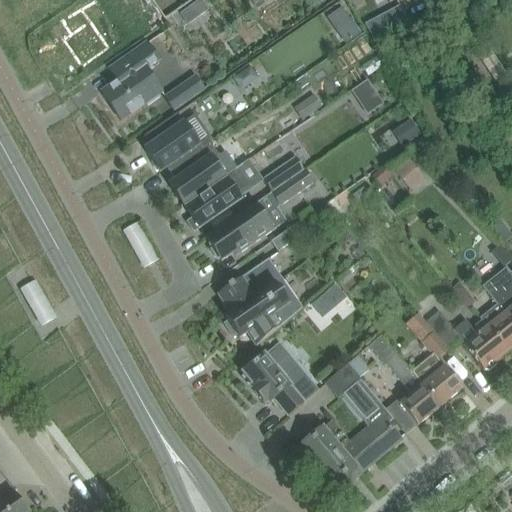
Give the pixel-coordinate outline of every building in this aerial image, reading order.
[(199,0),(179,14),(186,25),(207,11),(199,0)] [(259,16),(279,0),(249,0),(248,1),(259,16)] [(392,18),(367,31),(374,43),(409,24),(400,6),(389,12),(392,18)] [(341,8),(328,18),(335,28),(346,44),(359,34),(348,19),(341,8)] [(146,104),(147,107),(160,98),(158,96),(161,93),(146,71),(159,62),(147,45),(109,71),(117,83),(101,95),(120,122),(146,104)] [(505,76),(484,46),(473,53),(494,84),(505,76)] [(249,67),(232,79),(238,88),(244,89),(257,79),(249,67)] [(195,79),(165,100),(173,111),(203,90),(195,79)] [(367,115),(383,106),(368,81),(352,90),(367,115)] [(499,115),(490,121),(500,135),(511,127),(504,117),(510,112),(503,101),(494,108),(499,115)] [(410,121),(395,131),(405,146),(420,135),(410,121)] [(166,169),(168,171),(198,151),(196,148),(198,146),(183,125),(144,152),(152,162),(150,163),(156,173),(158,172),(159,173),(166,169)] [(169,187),(179,202),(183,207),(184,206),(186,208),(206,196),(204,192),(224,178),(213,163),(220,158),(209,143),(198,151),(179,164),(168,171),(175,182),(169,187)] [(262,181),(271,194),(304,171),(295,158),(262,181)] [(410,188),(421,176),(406,162),(395,174),(410,188)] [(242,166),(224,178),(204,192),(206,196),(186,208),(187,209),(185,210),(192,220),(187,223),(194,233),(240,201),(235,195),(247,187),(236,171),(242,167),(242,166)] [(383,166),(371,178),(381,188),(393,177),(383,166)] [(313,185),(304,171),(271,194),(280,208),(313,185)] [(276,230),(258,203),(205,240),(206,241),(208,239),(212,245),(210,246),(212,249),(210,251),(216,261),(219,260),(221,263),(233,254),(236,258),(276,230)] [(143,270),(147,268),(160,261),(138,223),(122,232),(143,270)] [(290,229),(271,243),(278,253),(297,239),(290,229)] [(217,296),(231,315),(231,316),(282,281),(268,261),(217,296)] [(493,300),(502,293),(511,306),(507,310),(511,316),(511,276),(510,275),(506,269),(483,287),(493,300)] [(227,323),(224,325),(233,338),(236,336),(239,340),(247,334),(250,339),(256,348),(302,310),(282,281),(231,316),(231,315),(225,319),(225,320),(227,323)] [(41,329),(57,320),(36,282),(20,291),(41,329)] [(334,286),(310,306),(322,320),(346,299),(334,286)] [(507,354),(511,349),(511,316),(507,310),(511,306),(502,293),(493,300),(498,306),(480,321),(481,322),(507,354)] [(440,343),(453,332),(437,313),(424,324),(432,333),(440,343)] [(463,346),(471,357),(484,372),(489,372),(496,366),(497,362),(507,354),(481,322),(472,330),(465,322),(453,332),(463,346)] [(445,349),(440,343),(432,333),(420,343),(432,357),(434,356),(438,361),(448,352),(445,349)] [(439,409),(411,375),(381,337),(369,347),(385,367),(386,366),(388,367),(387,368),(410,396),(399,405),(417,427),(439,409)] [(264,357),(242,375),(244,377),(242,378),(254,392),(256,390),(260,395),(258,397),(265,406),(267,404),(268,406),(274,401),(278,407),(283,403),(291,414),(287,417),(288,418),(304,405),(303,404),(317,393),(297,368),(286,377),(278,366),(288,358),(278,346),(265,358),(264,357)] [(439,409),(462,390),(444,368),(438,361),(434,356),(432,357),(411,375),(439,409)] [(358,358),(347,366),(358,378),(368,370),(365,366),(358,358)] [(341,454),(358,476),(400,441),(388,426),(393,421),(358,378),(347,366),(325,385),(338,400),(343,395),(371,428),(350,445),(350,446),(341,454)] [(332,423),(301,448),(333,487),(354,471),(358,476),(341,454),(350,446),(350,445),(332,423)] [(0,511),(26,511),(11,491),(0,498),(0,511)]
